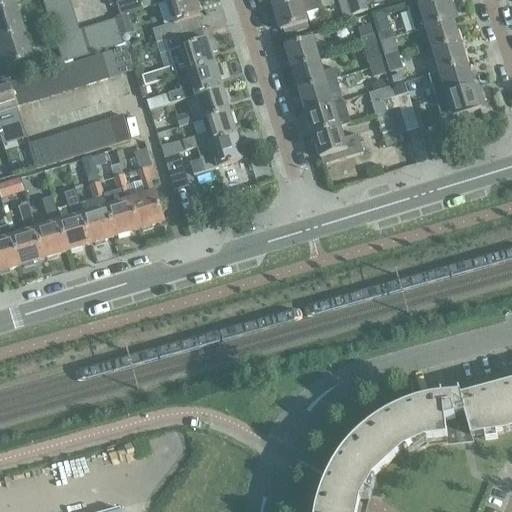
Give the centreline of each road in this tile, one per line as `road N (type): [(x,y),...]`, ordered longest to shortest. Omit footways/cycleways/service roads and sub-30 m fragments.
road 1 (residential): [(261,511),(278,448),(331,384),(511,337)]
road 2 (residential): [(0,321),(297,232)]
road 3 (residential): [(297,232),(232,0)]
road 4 (residential): [(297,232),(511,165)]
